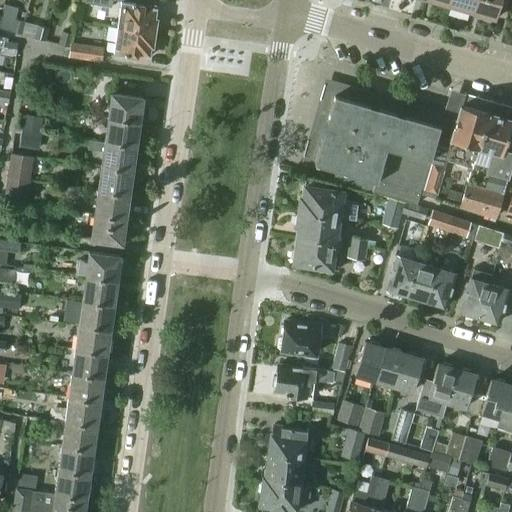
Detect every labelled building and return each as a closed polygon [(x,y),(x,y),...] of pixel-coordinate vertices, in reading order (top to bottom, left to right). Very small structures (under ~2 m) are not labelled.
[(471,12),(474,0),(449,0),(448,5),(471,12)] [(500,0),(474,0),(471,12),(495,19),(500,0)] [(120,2),(117,29),(153,34),(155,23),(152,21),(154,7),(120,2)] [(25,22),(15,20),(12,32),(22,35),(25,22)] [(48,29),(38,26),(35,38),(45,41),(48,29)] [(151,44),(153,34),(117,29),(113,53),(146,58),(148,46),(151,44)] [(72,34),(62,32),(59,45),(70,47),(70,43),(72,34)] [(16,55),(18,43),(4,41),(2,53),(16,55)] [(103,48),(70,43),(70,47),(69,57),(101,61),(103,48)] [(50,77),(42,64),(27,73),(34,86),(50,77)] [(416,205),(420,194),(440,126),(441,121),(385,104),(331,88),(317,138),(310,161),(337,169),(336,174),(334,180),(416,205)] [(10,93),(0,91),(0,97),(8,99),(10,93)] [(143,96),(111,92),(109,103),(114,103),(112,116),(139,120),(143,96)] [(471,166),(486,113),(460,106),(453,130),(440,126),(420,194),(435,198),(446,159),(471,166)] [(19,128),(39,131),(42,116),(21,113),(19,128)] [(511,121),(486,113),(471,166),(472,167),(507,177),(511,159),(511,152),(503,150),(511,121)] [(135,145),(139,120),(112,116),(108,115),(106,127),(110,128),(108,141),(135,145)] [(19,146),(38,149),(41,132),(21,130),(19,146)] [(132,169),(135,145),(95,139),(93,150),(107,152),(105,165),(132,169)] [(30,180),(34,156),(12,152),(8,176),(30,180)] [(128,192),(132,169),(105,165),(101,165),(99,176),(104,176),(102,189),(128,192)] [(472,167),(459,206),(494,217),(496,211),(502,192),(507,177),(472,167)] [(27,203),(30,180),(8,176),(5,199),(27,203)] [(346,193),(304,187),(300,212),(338,218),(355,220),(357,203),(344,201),(346,193)] [(98,214),(124,218),(128,192),(102,189),(98,188),(96,200),(100,201),(98,214)] [(424,220),(428,210),(404,203),(401,213),(424,220)] [(447,231),(451,218),(432,211),(427,225),(447,231)] [(336,233),(338,218),(300,212),(297,237),(341,244),(341,243),(339,243),(340,234),(336,233)] [(124,218),(98,214),(94,213),(92,223),(97,224),(95,238),(121,242),(124,218)] [(466,237),(470,224),(451,218),(447,231),(466,237)] [(501,242),(503,234),(489,229),(487,237),(501,242)] [(511,237),(503,234),(501,242),(511,245),(511,237)] [(349,236),(348,245),(366,247),(368,238),(349,236)] [(337,270),(341,244),(297,237),(293,263),(337,270)] [(0,251),(7,252),(18,254),(20,242),(0,239),(0,251)] [(364,260),(366,247),(348,245),(346,257),(364,260)] [(115,280),(119,255),(89,250),(87,262),(91,262),(89,275),(115,280)] [(406,295),(416,263),(396,257),(387,287),(390,290),(392,294),(399,296),(402,294),(406,295)] [(425,301),(435,269),(416,263),(406,295),(411,297),(412,300),(420,302),(423,301),(425,301)] [(16,270),(0,268),(0,281),(14,283),(16,270)] [(479,318),(489,285),(492,274),(473,268),(460,311),(464,312),(466,316),(472,318),(475,316),(479,318)] [(454,275),(435,269),(425,301),(428,302),(429,305),(437,308),(440,306),(444,307),(454,275)] [(115,280),(89,275),(85,275),(84,285),(88,285),(86,298),(112,302),(115,280)] [(508,291),(489,285),(479,318),(482,318),(484,321),(491,323),(493,322),(497,323),(508,291)] [(0,307),(19,310),(20,294),(0,292),(0,307)] [(112,302),(86,298),(82,298),(80,310),(84,310),(82,323),(109,327),(112,302)] [(280,348),(314,353),(318,326),(284,321),(282,335),(279,336),(277,346),(280,348)] [(109,327),(82,323),(79,322),(77,333),(81,334),(79,347),(106,351),(109,327)] [(373,380),(382,347),(378,346),(378,343),(371,341),(369,343),(364,342),(354,374),(373,380)] [(338,343),(331,367),(345,371),(352,347),(338,343)] [(106,351),(79,347),(75,346),(73,358),(77,359),(76,372),(102,376),(106,351)] [(392,386),(402,353),(401,353),(400,350),(392,348),(390,350),(382,347),(373,380),(392,386)] [(407,355),(402,353),(392,386),(412,392),(422,360),(417,358),(416,355),(409,353),(407,355)] [(0,382),(8,384),(11,366),(0,363),(0,382)] [(445,403),(455,370),(452,369),(451,366),(444,364),(442,366),(437,364),(426,397),(445,403)] [(315,369),(277,365),(276,376),(273,375),(272,386),(275,386),(274,390),(285,392),(285,394),(306,397),(308,382),(332,382),(332,373),(324,371),(315,369)] [(460,371),(455,370),(445,403),(464,409),(474,376),(469,374),(469,371),(462,369),(460,371)] [(102,376),(76,372),(71,372),(70,383),(74,383),(72,396),(99,399),(102,376)] [(499,419),(509,386),(504,385),(504,382),(497,380),(495,382),(490,380),(480,413),(499,419)] [(511,386),(511,387),(509,386),(499,419),(497,429),(511,433),(511,386)] [(99,399),(72,396),(68,395),(66,406),(70,407),(68,421),(95,425),(99,399)] [(355,424),(360,406),(342,400),(337,419),(355,424)] [(311,413),(332,415),(333,404),(312,402),(311,413)] [(400,410),(391,440),(402,443),(411,414),(400,410)] [(25,417),(25,418),(25,426),(37,426),(38,418),(25,417)] [(3,420),(0,433),(13,436),(14,423),(3,420)] [(95,425),(68,421),(64,421),(63,432),(67,432),(65,445),(92,449),(95,425)] [(266,450),(269,453),(271,453),(303,458),(306,431),(272,427),(270,441),(267,444),(266,450)] [(458,458),(464,438),(451,433),(444,454),(458,458)] [(341,449),(357,453),(361,441),(345,437),(341,449)] [(388,444),(367,437),(363,449),(385,455),(388,444)] [(480,443),(464,438),(458,458),(473,463),(480,443)] [(89,472),(92,449),(65,445),(61,444),(59,454),(64,455),(62,468),(89,472)] [(406,461),(409,450),(390,444),(386,456),(406,461)] [(505,471),(506,468),(511,453),(492,447),(486,466),(505,471)] [(430,455),(409,450),(406,461),(427,467),(430,455)] [(300,483),(303,458),(271,453),(269,453),(267,468),(264,468),(261,470),(260,477),(263,480),(264,479),(300,483)] [(85,497),(89,472),(62,468),(58,468),(56,479),(60,480),(58,492),(54,492),(54,493),(85,497)] [(504,491),(508,479),(489,473),(485,486),(504,491)] [(369,511),(379,479),(371,477),(366,494),(353,491),(347,511),(369,511)] [(296,510),(300,483),(264,479),(263,480),(259,504),(271,506),(270,510),(285,511),(285,508),(296,510)] [(382,511),(380,511),(388,482),(379,479),(369,511),(382,511)] [(413,511),(423,481),(422,480),(421,485),(413,482),(405,511),(413,511)] [(423,511),(432,483),(423,481),(413,511),(423,511)] [(82,511),(85,497),(54,493),(16,488),(12,511),(82,511)] [(332,489),(325,511),(338,511),(344,493),(332,489)] [(457,511),(460,500),(453,497),(448,511),(457,511)] [(507,511),(510,501),(502,499),(499,511),(498,510),(497,511),(507,511)] [(466,511),(470,502),(460,500),(457,511),(466,511)]
